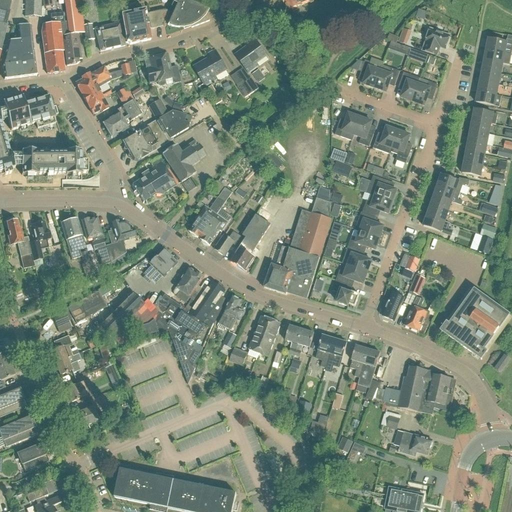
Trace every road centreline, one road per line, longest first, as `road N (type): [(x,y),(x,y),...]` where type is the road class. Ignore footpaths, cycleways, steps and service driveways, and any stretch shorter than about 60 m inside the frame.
road 1 (residential): [(93,511),(0,276)]
road 2 (track): [(242,150),(416,0)]
road 3 (residential): [(62,81),(273,0)]
road 4 (residential): [(364,328),(249,291),(165,236)]
road 5 (residential): [(364,328),(435,124)]
road 6 (residential): [(492,439),(469,376),(364,328)]
road 7 (residential): [(111,204),(113,170),(62,81)]
